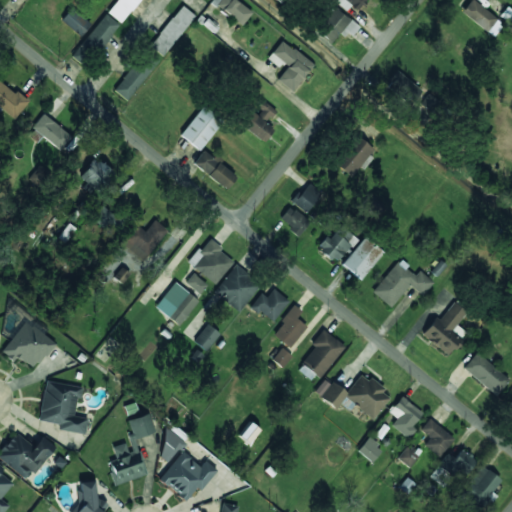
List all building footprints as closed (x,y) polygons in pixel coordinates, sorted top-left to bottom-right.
[(120,23),(138,0),(116,0),(106,12),(120,23)] [(211,0),(211,2),(241,25),(251,12),(235,0),(211,0)] [(357,11),(365,0),(334,0),(346,9),(350,5),(357,11)] [(470,0),(461,11),(492,37),(502,24),(471,0),(470,0)] [(193,14),(179,5),(150,47),(164,57),(193,14)] [(326,48),(340,31),(350,38),(359,27),(334,7),(311,36),(326,48)] [(60,22),(79,35),(88,22),(69,9),(60,22)] [(71,56),(84,67),(118,24),(105,13),(71,56)] [(274,78),(291,92),(312,65),(280,40),(267,58),(281,69),(274,78)] [(158,60),(145,49),(112,90),(125,101),(158,60)] [(421,89),(394,70),(387,81),(413,100),(421,89)] [(0,108),(12,120),(27,104),(0,79),(0,108)] [(254,105),(257,107),(243,127),(264,142),(273,129),(266,123),(275,110),(258,98),(254,105)] [(197,150),(223,121),(205,105),(178,133),(197,150)] [(71,137),(42,114),(31,127),(60,150),(71,137)] [(373,150),(355,136),(333,164),(351,177),(373,150)] [(193,163),(225,190),(236,176),(214,158),(213,159),(203,150),(193,163)] [(86,182),(82,188),(96,198),(114,172),(93,158),(79,178),(86,182)] [(291,201),(304,213),(321,193),(307,182),(291,201)] [(93,219),(110,230),(118,217),(100,206),(93,219)] [(298,235),(309,221),(288,206),(278,220),(298,235)] [(166,229),(153,220),(145,231),(135,224),(120,244),(143,261),(166,229)] [(356,239),(338,224),(318,249),(335,264),(356,239)] [(341,266),(361,280),(381,250),(361,236),(341,266)] [(187,263),(215,284),(234,260),(206,239),(187,263)] [(371,292),(390,307),(408,285),(421,295),(432,282),(418,270),(415,274),(397,260),(371,292)] [(259,285),(235,264),(213,291),(237,312),(259,285)] [(129,273),(120,267),(113,277),(121,283),(129,273)] [(185,282),(198,294),(206,285),(192,273),(185,282)] [(177,326),(198,301),(174,282),(154,306),(177,326)] [(270,322),(288,301),(272,289),(265,297),(260,293),(250,306),(270,322)] [(421,334),(448,355),(466,333),(456,325),(466,311),(453,301),(438,320),(434,317),(421,334)] [(295,318),(301,311),(293,305),(271,334),(289,348),(306,326),(295,318)] [(54,343),(25,320),(0,351),(13,361),(17,356),(33,370),(54,343)] [(218,334),(206,324),(192,341),(204,351),(218,334)] [(314,347),(300,362),(318,378),(344,347),(323,329),(310,343),(314,347)] [(271,360),(282,368),(291,355),(280,347),(271,360)] [(508,380),(475,352),(462,368),(494,395),(508,380)] [(345,394),(324,378),(313,392),(335,409),(339,404),(348,411),(352,405),(372,419),(390,395),(360,373),(345,394)] [(38,421),(59,424),(58,430),(84,434),(86,418),(75,416),(80,386),(44,380),(38,421)] [(423,412),(399,396),(388,412),(395,417),(390,426),(406,437),(423,412)] [(114,485),(146,475),(135,438),(154,432),(148,413),(127,420),(131,434),(126,435),(128,442),(111,447),(115,459),(106,462),(114,485)] [(423,445),(438,457),(453,439),(428,418),(419,429),(429,437),(423,445)] [(248,444),(259,431),(249,422),(238,435),(248,444)] [(168,461),(171,449),(181,451),(184,437),(173,435),(174,429),(165,427),(158,459),(168,461)] [(0,460),(27,481),(54,445),(39,433),(34,440),(18,428),(0,451),(0,460)] [(357,450),(371,462),(382,450),(368,437),(357,450)] [(396,459),(409,467),(417,455),(405,446),(396,459)] [(446,453),(436,466),(442,470),(439,474),(448,481),(454,472),(461,478),(475,461),(460,449),(453,458),(446,453)] [(158,480),(185,501),(195,488),(199,491),(217,469),(204,459),(199,466),(180,451),(158,480)] [(0,474),(0,470),(2,468),(0,466),(0,511),(3,511),(8,505),(0,500),(12,482),(0,474)] [(483,500),(487,502),(501,480),(481,466),(460,496),(478,508),(483,500)] [(103,511),(108,506),(92,494),(97,487),(88,480),(64,511),(103,511)] [(236,511),(237,506),(221,503),(219,511),(236,511)]
